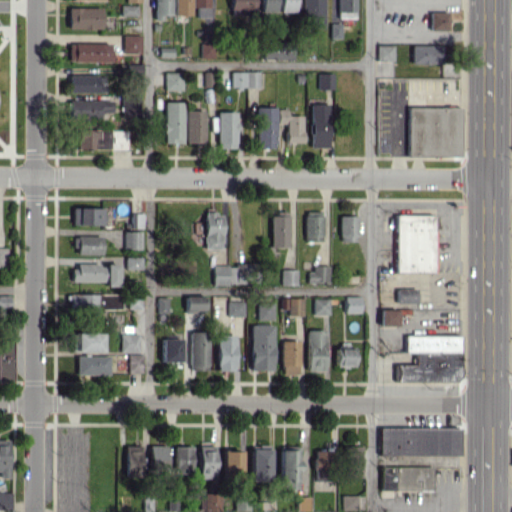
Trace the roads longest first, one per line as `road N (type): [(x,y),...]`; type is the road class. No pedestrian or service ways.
road 1 (residential): [(35,0),(33,511)]
road 2 (residential): [(0,402),(511,402)]
road 3 (residential): [(0,175),(488,177)]
road 4 (primary): [(487,403),(488,177)]
road 5 (primary): [(488,177),(488,0)]
